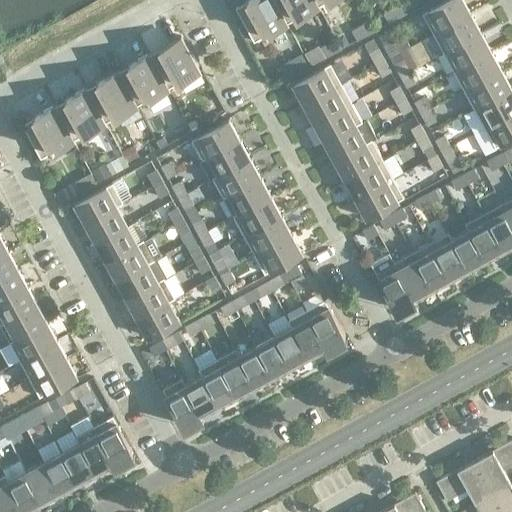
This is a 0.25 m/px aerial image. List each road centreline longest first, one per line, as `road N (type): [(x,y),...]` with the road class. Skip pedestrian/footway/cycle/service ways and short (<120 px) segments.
road 1 (residential): [(396,347),(207,0)]
road 2 (residential): [(183,462),(0,131)]
road 3 (residential): [(183,462),(396,347)]
road 4 (residential): [(323,511),(511,409)]
road 5 (residential): [(0,106),(176,0)]
road 6 (residential): [(396,347),(511,283)]
